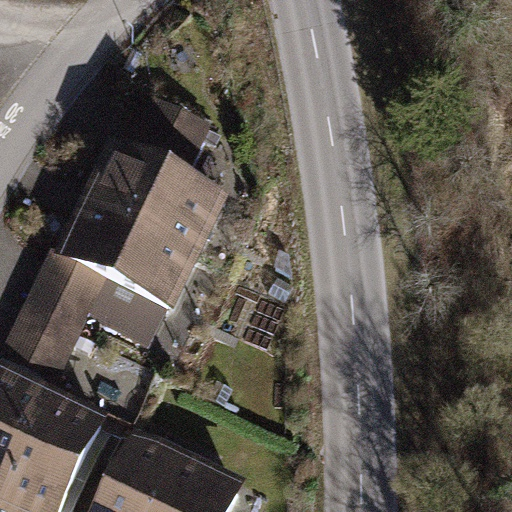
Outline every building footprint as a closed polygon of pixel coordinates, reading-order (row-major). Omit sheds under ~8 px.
[(130,161),(118,155),(92,210),(196,259),(221,205),(183,187),(209,132),(156,107),(130,161)] [(196,259),(92,210),(66,263),(53,257),(28,309),(83,335),(89,322),(141,346),(159,308),(170,313),(196,259)] [(83,335),(28,309),(4,360),(58,386),(83,335)] [(0,504),(49,404),(0,380),(0,504)] [(63,511),(103,430),(49,404),(0,504),(0,507),(2,509),(0,511),(63,511)] [(231,511),(239,496),(136,447),(110,501),(132,511),(231,511)] [(132,511),(110,501),(104,511),(132,511)]
